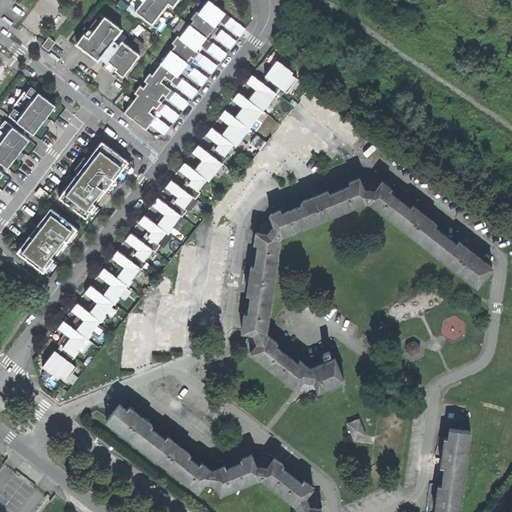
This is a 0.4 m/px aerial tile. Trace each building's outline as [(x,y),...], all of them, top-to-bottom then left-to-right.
[(140,0),(142,1),(134,11),(151,24),(166,3),(171,7),(175,0),(140,0)] [(225,13),(209,1),(199,14),(195,11),(190,18),(192,20),(179,38),(176,36),(171,43),(174,45),(151,76),(148,74),(143,80),(147,83),(143,89),(140,86),(134,93),(138,96),(125,113),(134,120),(146,129),(154,118),(146,112),(151,106),(155,110),(158,107),(160,104),(156,101),(161,95),(165,98),(168,93),(170,91),(159,82),(163,77),(170,82),(173,77),(181,67),(189,56),(194,59),(197,55),(200,52),(196,50),(201,44),(209,33),(213,35),(215,33),(218,28),(215,26),(220,19),(225,13)] [(103,20),(96,14),(89,24),(96,29),(90,38),(84,33),(76,44),(98,60),(101,56),(104,58),(116,67),(114,69),(124,76),(140,54),(123,41),(120,44),(114,39),(122,28),(105,16),(103,20)] [(247,29),(231,17),(226,24),(242,35),(247,29)] [(237,41),(222,30),(217,37),(232,48),(237,41)] [(228,53),(213,43),(208,50),(222,61),(228,53)] [(218,65),(204,55),(199,62),(212,73),(218,65)] [(76,366),(70,361),(79,349),(78,348),(86,337),(87,338),(92,332),(91,331),(99,320),(101,321),(106,315),(105,313),(113,302),(114,303),(119,297),(118,296),(127,285),(127,286),(132,280),(131,278),(140,267),(141,268),(146,262),(143,260),(152,249),(155,251),(159,245),(157,242),(166,231),(168,233),(173,227),(172,226),(180,215),(181,216),(186,209),(184,208),(193,197),(195,198),(200,192),(197,190),(206,179),(208,181),(227,157),(224,155),(233,144),(235,146),(280,88),(286,92),(294,82),(272,66),(271,67),(273,68),(271,71),(269,69),(267,72),(264,75),(268,78),(264,84),(252,75),(246,82),(258,91),(254,96),(250,101),(238,92),(232,100),(244,109),(241,114),(237,119),(225,109),(219,117),(231,126),(227,131),(223,136),(211,127),(205,135),(218,144),(214,149),(210,153),(198,144),(192,152),(204,162),(201,166),(197,171),(184,162),(179,169),(191,179),(187,184),(183,189),(171,179),(165,187),(177,196),(174,201),(170,206),(157,196),(151,204),(164,214),(161,218),(156,224),(144,214),(138,222),(151,231),(147,236),(143,241),(131,231),(125,239),(137,249),(133,254),(130,258),(117,249),(111,257),(124,266),(120,271),(116,276),(103,266),(98,274),(110,284),(106,289),(103,293),(90,284),(84,291),(97,301),(93,306),(89,311),(77,301),(71,309),(84,319),(79,324),(76,329),(63,319),(57,326),(70,336),(65,343),(58,352),(54,349),(46,359),(42,365),(58,377),(60,376),(65,380),(76,366)] [(208,76),(196,68),(190,75),(202,84),(208,76)] [(198,89),(183,78),(177,86),(192,97),(198,89)] [(13,109),(9,115),(33,134),(42,122),(46,125),(50,119),(46,117),(55,105),(31,86),(26,93),(24,91),(12,107),(13,109)] [(299,100),(354,144),(362,134),(307,91),(299,100)] [(189,101),(177,92),(171,100),(184,109),(189,101)] [(179,115),(166,105),(161,112),(174,122),(179,115)] [(306,163),(314,153),(319,156),(328,145),(289,114),(272,135),(306,163)] [(170,127),(157,118),(152,124),(165,134),(170,127)] [(0,162),(7,168),(16,156),(20,159),(24,153),(21,150),(29,139),(5,120),(0,126),(0,125),(0,162)] [(78,171),(59,197),(85,217),(89,220),(99,207),(95,204),(105,192),(105,191),(109,194),(111,192),(113,194),(122,182),(117,179),(115,178),(121,171),(125,174),(132,164),(128,161),(102,141),(88,159),(84,156),(75,169),(78,171)] [(205,218),(210,222),(219,212),(223,216),(261,168),(271,176),(280,164),(260,149),(205,218)] [(269,213),(274,224),(281,235),(364,201),(369,201),(374,189),(369,189),(365,188),(360,176),(348,181),(350,185),(329,193),(328,189),(319,192),(318,189),(313,191),(308,193),(310,196),(301,200),(302,203),(282,212),(280,208),(269,213)] [(382,180),(374,189),(369,201),(477,285),(492,266),(474,252),(476,248),(473,246),(469,243),(467,246),(458,239),(456,242),(434,224),(436,222),(428,216),(430,213),(426,210),(422,207),(420,210),(412,204),(410,206),(389,189),(391,187),(382,180)] [(50,208),(17,252),(43,272),(47,275),(57,261),(54,259),(67,242),(68,243),(62,250),(67,254),(75,243),(73,241),(80,231),(77,228),(50,208)] [(208,273),(221,275),(228,226),(215,224),(208,273)] [(241,330),(254,332),(267,330),(280,236),(281,235),(274,224),(272,226),(270,227),(268,232),(256,231),(254,242),(257,242),(255,264),(251,264),(250,273),(246,273),(245,277),(245,283),(248,284),(247,293),(250,294),(248,312),(244,312),(241,330)] [(175,294),(188,296),(195,247),(182,246),(175,294)] [(152,282),(163,291),(171,280),(160,272),(152,282)] [(200,328),(213,330),(220,281),(207,279),(200,328)] [(160,298),(152,354),(165,356),(167,350),(180,351),(187,302),(160,298)] [(120,368),(133,370),(140,315),(127,313),(120,368)] [(250,351),(273,369),(286,353),(275,343),(277,340),(270,335),(267,330),(254,332),(255,335),(254,336),(255,339),(256,339),(257,340),(258,341),(250,351)] [(417,355),(421,344),(408,339),(404,350),(417,355)] [(296,387),(303,378),(309,367),(299,358),(297,361),(286,353),(273,369),(296,387)] [(344,380),(335,357),(309,367),(303,378),(309,380),(311,379),(312,379),(313,379),(318,390),(344,380)] [(210,481),(216,481),(214,468),(212,468),(210,468),(202,461),(200,463),(188,455),(190,452),(183,446),(186,443),(181,440),(178,437),(174,440),(168,434),(165,437),(150,426),(152,423),(145,417),(147,414),(144,411),(139,408),(136,411),(130,405),(127,408),(119,402),(106,419),(198,489),(206,480),(210,481)] [(358,417),(347,422),(353,439),(365,434),(358,417)] [(459,511),(470,430),(449,427),(448,437),(445,437),(443,446),(440,445),(439,451),(438,455),(442,456),(441,465),(444,466),(442,485),(438,485),(437,494),(433,493),(432,499),(432,503),(436,504),(434,511),(459,511)] [(98,438),(97,439),(106,446),(108,442),(101,438),(99,436),(98,438)] [(257,477),(260,477),(266,466),(263,465),(262,464),(261,464),(260,464),(259,465),(257,465),(251,452),(240,457),(242,461),(226,467),(225,464),(214,468),(216,481),(220,492),(257,477)] [(321,511),(322,506),(309,504),(308,500),(306,498),(305,496),(313,486),(304,478),(302,481),(281,466),(283,462),(274,455),(266,466),(260,477),(297,505),(295,511),(321,511)]
